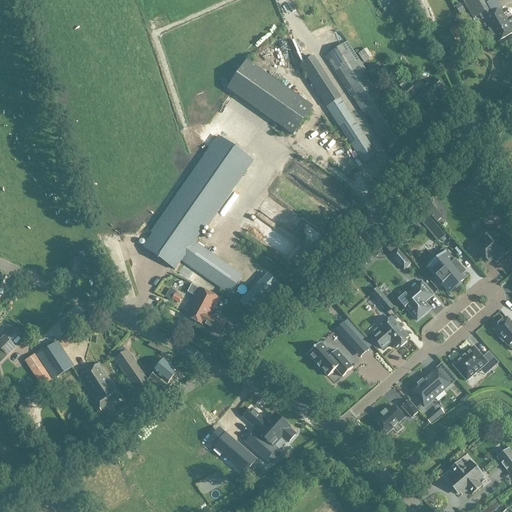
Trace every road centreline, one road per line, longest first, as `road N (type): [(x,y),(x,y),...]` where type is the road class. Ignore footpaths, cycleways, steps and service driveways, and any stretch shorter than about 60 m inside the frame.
road 1 (unclassified): [(220,367),(511,98)]
road 2 (unclassified): [(0,506),(220,367)]
road 3 (unclassified): [(220,367),(0,259)]
road 4 (residential): [(425,351),(444,348),(493,306),(491,291),(476,291),(431,330),(427,346)]
road 5 (unclassified): [(336,429),(220,367)]
